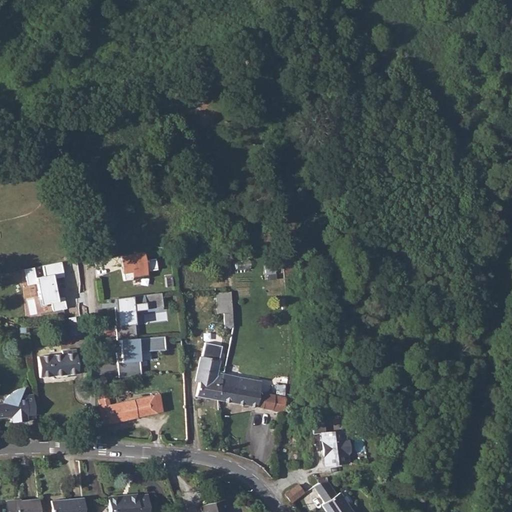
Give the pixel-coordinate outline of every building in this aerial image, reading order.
[(123,278),(158,272),(156,257),(146,259),(144,251),(119,255),(123,278)] [(51,273),(52,278),(64,276),(61,261),(42,265),(44,275),(51,273)] [(37,283),(35,276),(33,266),(23,268),(27,285),(37,283)] [(52,278),(51,273),(44,275),(35,276),(37,283),(41,303),(50,302),(57,301),(57,298),(52,278)] [(231,327),(229,291),(214,293),(215,313),(222,313),(223,328),(231,327)] [(131,295),(114,297),(117,324),(114,325),(115,339),(121,338),(136,338),(132,309),(145,309),(144,302),(133,303),(131,295)] [(63,296),(57,298),(57,301),(50,302),(52,311),(66,308),(63,296)] [(80,315),(69,317),(70,335),(82,335),(80,315)] [(116,362),(118,377),(141,375),(139,352),(165,350),(163,336),(136,338),(121,338),(122,361),(116,362)] [(59,353),(36,356),(38,377),(49,376),(52,379),(63,377),(65,374),(76,373),(73,348),(59,350),(59,353)] [(201,348),(194,380),(198,381),(195,396),(216,400),(221,374),(221,373),(215,372),(219,352),(201,348)] [(221,374),(216,400),(224,401),(254,407),(256,391),(258,381),(221,374)] [(262,392),(260,408),(269,409),(268,411),(281,413),(284,396),(283,384),(274,385),(274,395),(262,392)] [(1,402),(0,401),(0,417),(10,416),(11,422),(30,420),(30,415),(36,415),(35,406),(33,392),(24,393),(24,398),(20,399),(25,388),(22,387),(18,387),(13,390),(8,394),(5,396),(1,402)] [(106,399),(98,400),(102,424),(161,412),(158,396),(146,398),(145,397),(107,404),(106,399)] [(276,462),(305,467),(311,427),(282,422),(276,462)] [(343,430),(321,433),(323,457),(325,456),(326,460),(324,460),(324,466),(341,464),(340,455),(346,454),(348,451),(347,442),(344,439),(343,430)] [(296,484),(283,493),(290,502),(302,492),(296,484)] [(322,502),(320,504),(325,511),(350,511),(338,492),(335,494),(330,486),(317,494),(322,502)] [(124,497),(106,499),(107,511),(145,511),(144,494),(134,495),(134,493),(124,494),(124,497)] [(83,511),(81,497),(49,501),(50,511),(83,511)] [(39,511),(37,499),(16,502),(16,500),(5,501),(6,511),(39,511)] [(227,511),(225,501),(200,507),(201,511),(227,511)]
